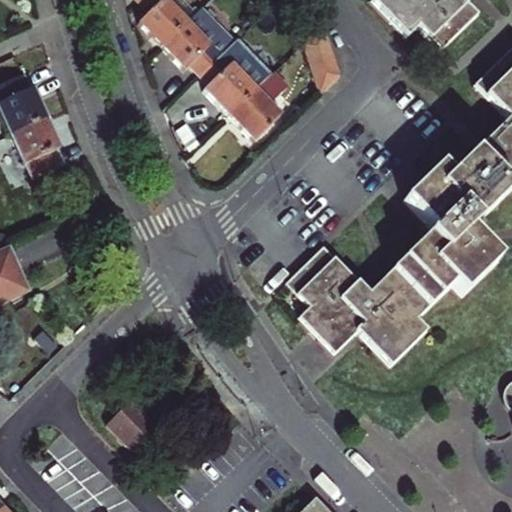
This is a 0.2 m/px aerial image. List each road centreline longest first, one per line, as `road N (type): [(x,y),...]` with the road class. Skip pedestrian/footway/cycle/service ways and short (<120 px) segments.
road 1 (residential): [(199,253),(383,64),(338,0)]
road 2 (residential): [(174,280),(13,434),(13,462),(57,511)]
road 3 (residential): [(63,0),(88,96),(174,280)]
road 4 (residential): [(199,253),(134,117),(98,0)]
road 5 (residential): [(268,399),(262,369),(199,253)]
road 6 (residential): [(377,511),(268,399)]
road 7 (residential): [(174,280),(227,362),(268,399)]
